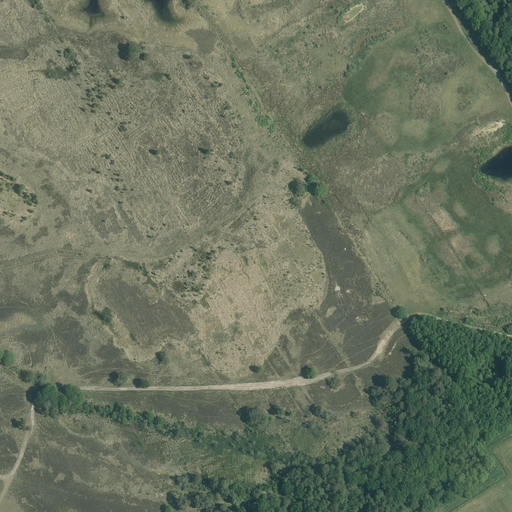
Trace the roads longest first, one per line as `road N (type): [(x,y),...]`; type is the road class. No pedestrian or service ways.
road 1 (track): [(53,382),(108,389),(289,383),(367,366),(392,326),(417,314),(511,336)]
road 2 (track): [(438,511),(499,473),(486,448),(511,432)]
